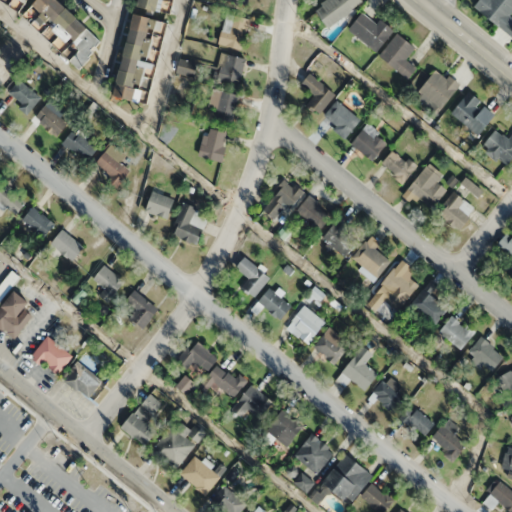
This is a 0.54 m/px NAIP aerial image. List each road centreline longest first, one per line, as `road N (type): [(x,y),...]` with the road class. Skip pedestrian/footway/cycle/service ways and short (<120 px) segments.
road 1 (residential): [(0,136),(463,511)]
road 2 (residential): [(83,439),(181,315),(216,254),(262,140),(286,0)]
road 3 (residential): [(268,118),(511,315)]
road 4 (tertiary): [(0,369),(171,511)]
